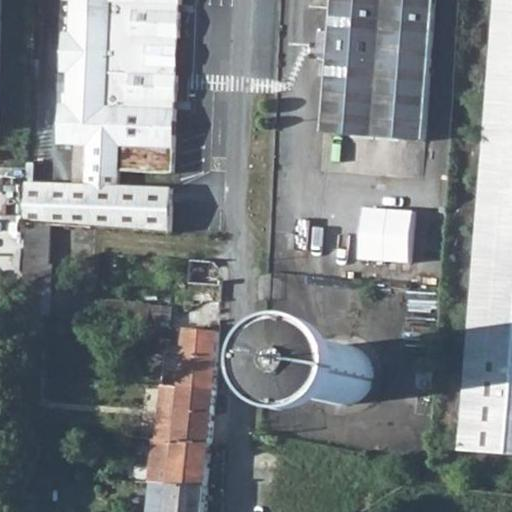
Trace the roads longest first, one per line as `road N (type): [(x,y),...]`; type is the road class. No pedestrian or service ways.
road 1 (residential): [(253,0),(234,206),(251,349),(249,511)]
road 2 (unknown): [(317,0),(310,170),(318,243)]
